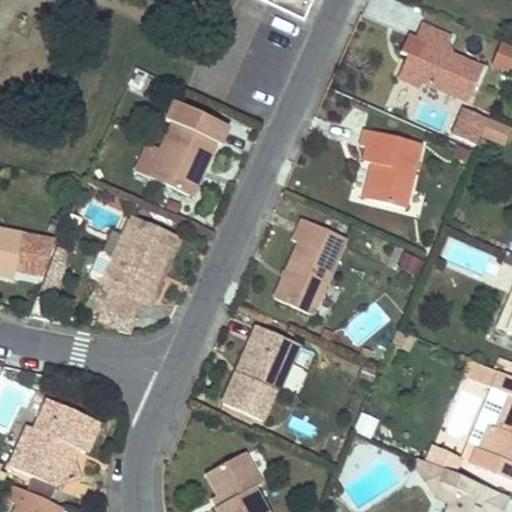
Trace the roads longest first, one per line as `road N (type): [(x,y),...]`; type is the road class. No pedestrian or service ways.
road 1 (residential): [(340,0),(173,377)]
road 2 (residential): [(0,337),(173,377)]
road 3 (residential): [(173,377),(141,452),(141,511)]
